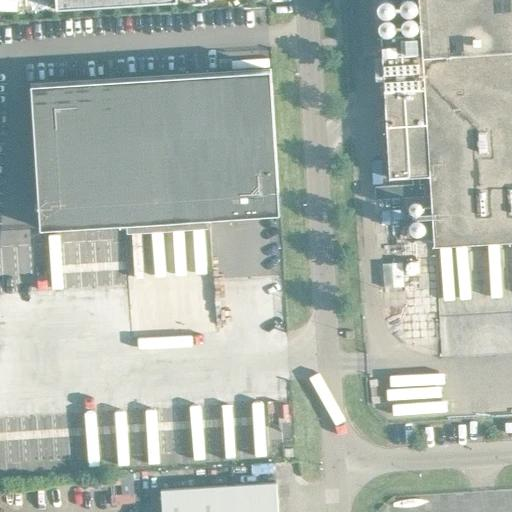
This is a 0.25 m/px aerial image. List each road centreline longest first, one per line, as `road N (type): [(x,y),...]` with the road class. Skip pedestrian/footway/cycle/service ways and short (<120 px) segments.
road 1 (unknown): [(511,383),(421,366),(387,349),(369,323),(341,0)]
road 2 (unclassified): [(334,455),(308,0)]
road 3 (unknown): [(310,22),(20,47),(0,70)]
road 4 (unclassified): [(511,444),(334,455)]
